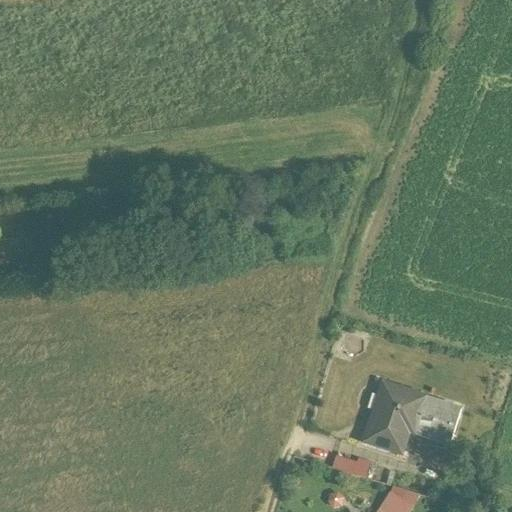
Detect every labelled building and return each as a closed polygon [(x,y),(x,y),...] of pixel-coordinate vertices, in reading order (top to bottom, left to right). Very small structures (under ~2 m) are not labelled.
[(426,398),(384,385),(375,413),(376,413),(371,427),(369,426),(363,444),(402,456),(409,434),(414,436),(426,398)] [(461,410),(426,398),(414,436),(449,447),(461,410)] [(335,468),(369,479),(373,465),(340,454),(335,468)] [(199,467),(200,481),(204,511),(223,511),(252,508),(247,461),(199,467)] [(182,483),(185,511),(204,511),(200,481),(182,483)] [(407,511),(410,509),(390,496),(379,511),(407,511)]
